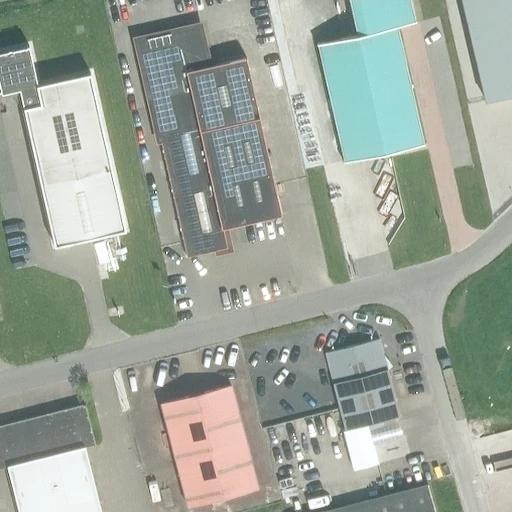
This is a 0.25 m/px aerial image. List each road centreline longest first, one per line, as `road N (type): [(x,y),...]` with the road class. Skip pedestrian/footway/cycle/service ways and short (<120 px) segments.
road 1 (unclassified): [(0,384),(415,279)]
road 2 (unclassified): [(476,511),(415,279)]
road 3 (unknown): [(108,357),(151,511)]
